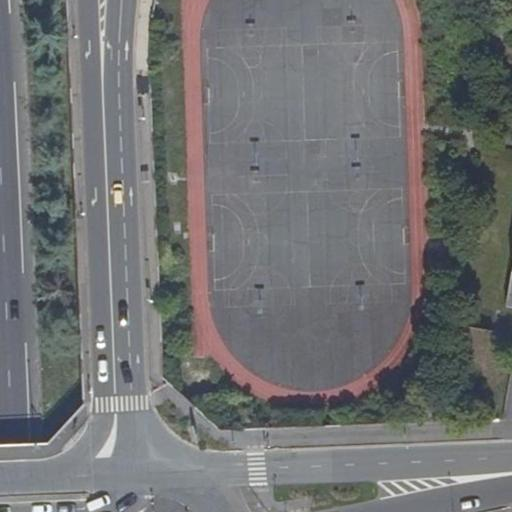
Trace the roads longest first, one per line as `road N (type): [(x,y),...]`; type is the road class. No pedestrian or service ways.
road 1 (secondary): [(87,0),(105,404),(57,478)]
road 2 (secondary): [(154,468),(133,403),(120,13)]
road 3 (tertiary): [(511,457),(154,468)]
road 4 (trunk): [(13,511),(0,159)]
